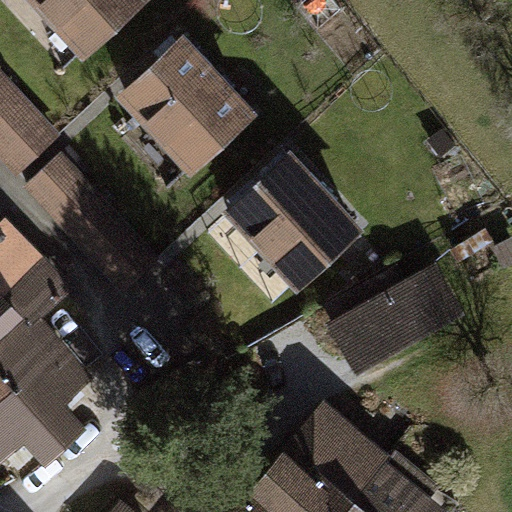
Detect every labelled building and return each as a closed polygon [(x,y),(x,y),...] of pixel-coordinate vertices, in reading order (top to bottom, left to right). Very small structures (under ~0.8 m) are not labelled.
[(35,0),(82,53),(141,0),(35,0)] [(257,106),(182,25),(115,86),(190,168),(257,106)] [(56,130),(0,67),(0,156),(12,170),(56,130)] [(364,220),(288,140),(222,202),(298,282),(364,220)] [(158,254),(60,150),(24,184),(122,287),(158,254)] [(0,295),(47,255),(12,215),(0,224),(0,295)] [(485,226),(452,246),(459,258),(492,238),(485,226)] [(511,235),(511,234),(492,244),(504,266),(511,261),(511,235)] [(0,338),(36,308),(45,319),(78,291),(47,255),(0,295),(0,338)] [(438,259),(328,320),(356,369),(465,308),(438,259)] [(0,405),(69,345),(45,319),(36,308),(0,338),(0,405)] [(69,345),(0,405),(0,465),(28,441),(49,466),(83,435),(63,413),(100,380),(69,345)] [(257,511),(339,511),(388,457),(320,398),(235,492),(257,511)] [(450,511),(388,457),(339,511),(450,511)] [(257,511),(235,492),(217,511),(257,511)] [(138,511),(119,496),(106,511),(138,511)]
